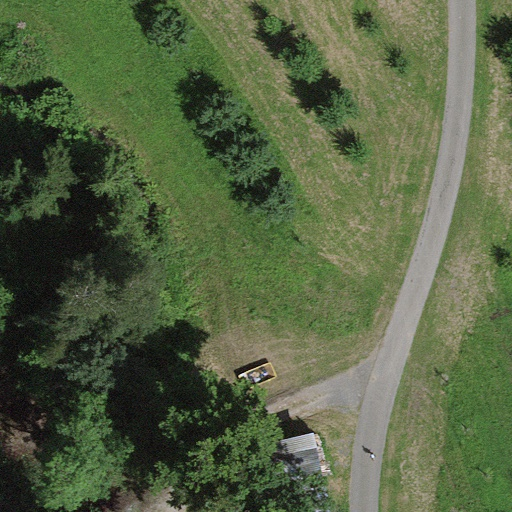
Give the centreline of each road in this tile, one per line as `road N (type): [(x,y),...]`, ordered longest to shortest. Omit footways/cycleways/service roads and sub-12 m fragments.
road 1 (track): [(463,0),(448,179),(373,430),(366,511)]
road 2 (track): [(0,470),(40,483),(124,490),(155,484),(295,400),(386,380)]
